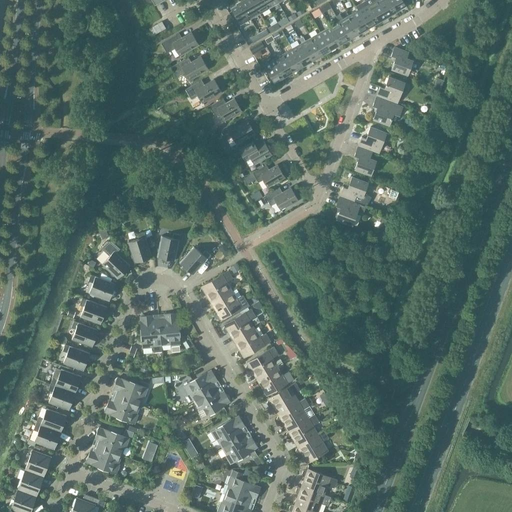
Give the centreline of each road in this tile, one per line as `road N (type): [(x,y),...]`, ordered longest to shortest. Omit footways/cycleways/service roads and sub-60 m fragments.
road 1 (residential): [(68,469),(126,308),(137,287),(157,279),(180,292),(281,460),(264,511)]
road 2 (primary): [(511,145),(375,511)]
road 3 (tertiary): [(4,314),(38,0)]
road 4 (primary): [(417,511),(511,257)]
road 5 (tertiary): [(21,0),(0,197)]
road 6 (residential): [(318,198),(368,62),(364,51)]
road 7 (residential): [(266,108),(210,12),(214,0)]
